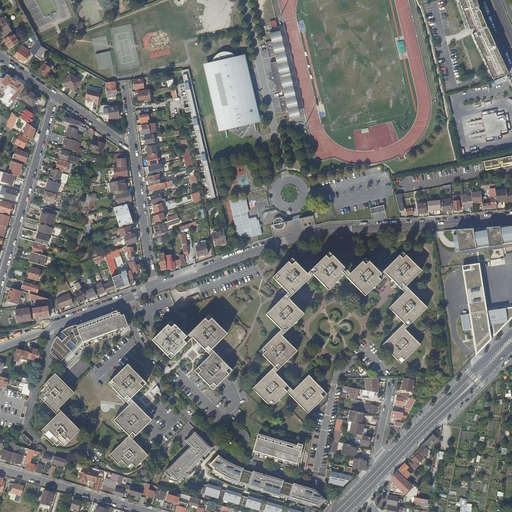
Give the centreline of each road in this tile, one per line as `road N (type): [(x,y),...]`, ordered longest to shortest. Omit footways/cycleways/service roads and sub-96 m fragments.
road 1 (residential): [(152,288),(328,230),(511,218)]
road 2 (residential): [(124,299),(160,383),(205,435),(244,464),(317,480),(338,506)]
road 3 (tertiary): [(361,496),(511,347)]
road 4 (residential): [(54,96),(0,287)]
road 5 (tertiary): [(511,332),(383,460)]
road 6 (residential): [(145,511),(0,469)]
road 7 (residential): [(152,288),(134,150)]
